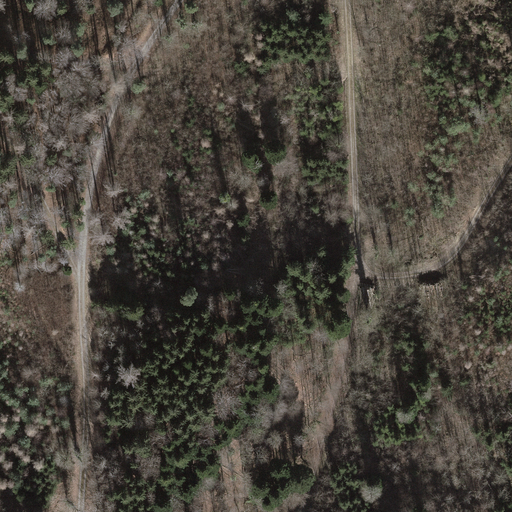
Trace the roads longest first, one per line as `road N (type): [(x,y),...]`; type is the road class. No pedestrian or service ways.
road 1 (track): [(181,0),(139,62),(92,186),(81,267),(84,511)]
road 2 (track): [(346,0),(356,255),(365,272),(417,274),(443,264),(511,164)]
road 3 (track): [(302,511),(355,282),(365,272)]
road 4 (track): [(81,267),(10,139),(0,136)]
road 5 (track): [(0,61),(56,54),(98,66),(139,62)]
